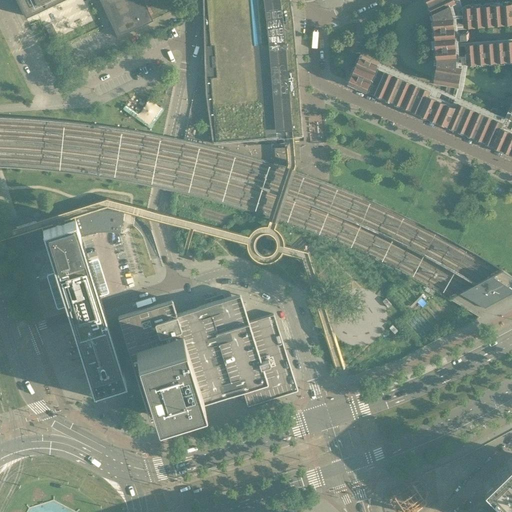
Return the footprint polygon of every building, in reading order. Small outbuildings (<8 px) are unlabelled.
[(17,0),(25,16),(26,15),(58,0),(99,0),(117,37),(153,20),(143,0),(17,0)] [(202,14),(272,8),(271,0),(202,0),(203,12),(202,12),(202,14)] [(458,56),(457,37),(459,37),(461,38),(464,38),(464,39),(465,39),(465,38),(467,38),(467,39),(469,39),(468,38),(470,38),(469,32),(468,32),(468,31),(467,31),(467,32),(465,32),(464,31),(463,31),(463,32),(460,32),(459,34),(456,34),(455,16),(452,5),(457,3),(455,0),(429,0),(436,12),(437,17),(440,57),(440,63),(437,82),(459,86),(462,66),(458,65),(458,56)] [(511,3),(464,8),(465,25),(511,21),(511,3)] [(293,21),(291,8),(292,8),(292,6),(272,8),(274,24),(294,22),(294,21),(293,21)] [(203,30),(274,24),(272,8),(202,14),(203,15),(203,28),(203,30)] [(294,37),(293,24),(294,24),(294,22),(274,24),(276,40),(295,38),(295,37),(294,37)] [(203,46),(276,40),(274,24),(203,30),(203,31),(204,44),(203,44),(203,46)] [(295,53),(294,40),(295,40),(295,38),(276,40),(277,56),(297,54),(296,53),(295,53)] [(204,62),(277,56),(276,40),(203,46),(203,47),(204,47),(204,60),(204,62)] [(511,40),(467,44),(468,62),(511,58),(511,109),(511,110),(511,109),(511,40)] [(297,69),(296,56),(297,56),(297,54),(277,56),(279,72),(298,70),(298,69),(297,69)] [(380,62),(361,54),(349,82),(367,90),(380,62)] [(216,77),(279,72),(277,56),(204,62),(204,63),(205,76),(204,76),(204,78),(210,77),(216,77)] [(511,130),(503,127),(506,120),(459,100),(456,107),(430,95),(433,88),(387,68),(376,94),(511,153),(511,130)] [(298,85),(297,72),(298,72),(298,70),(279,72),(280,87),(299,86),(299,85),(298,85)] [(205,93),(280,87),(279,72),(216,77),(210,77),(204,78),(204,79),(205,79),(205,92),(205,93)] [(299,101),(298,88),(299,88),(299,86),(280,87),(281,103),(300,102),(300,101),(299,101)] [(207,110),(281,103),(280,87),(205,93),(205,95),(206,95),(208,108),(207,108),(207,110)] [(302,118),(301,106),(300,102),(281,103),(282,120),(302,118)] [(210,126),(282,120),(281,103),(207,110),(207,111),(208,111),(210,124),(209,124),(210,126)] [(302,132),(301,120),(302,119),(302,118),(282,120),(284,137),(286,137),(289,137),(294,136),(303,135),(303,132),(302,132)] [(314,120),(316,137),(323,136),(321,119),(314,120)] [(212,143),(284,137),(282,120),(210,126),(210,127),(212,140),(211,140),(212,143)] [(124,373),(114,344),(103,306),(94,280),(80,235),(85,234),(89,233),(95,232),(104,231),(112,232),(120,233),(124,213),(124,211),(118,210),(112,209),(106,209),(100,209),(94,210),(85,211),(78,213),(73,214),(39,225),(33,214),(18,219),(28,252),(47,245),(70,317),(93,390),(126,380),(124,373)] [(469,287),(459,292),(484,307),(511,291),(511,288),(491,275),(480,281),(476,283),(474,284),(469,287)] [(261,361),(248,321),(240,295),(240,294),(239,294),(238,294),(183,311),(176,313),(172,301),(172,300),(171,300),(119,316),(118,316),(118,317),(118,318),(125,341),(138,383),(148,418),(148,419),(149,419),(150,420),(151,419),(159,417),(197,406),(201,404),(208,402),(219,399),(224,397),(242,392),(269,383),(267,377),(266,378),(263,367),(269,365),(270,364),(270,363),(268,359),(267,359),(261,361)] [(284,354),(268,359),(270,363),(270,364),(269,365),(263,367),(266,378),(267,377),(269,383),(273,386),(274,390),(279,393),(292,388),(294,384),(285,355),(285,354),(284,352),(284,353),(284,354)] [(248,406),(276,397),(274,390),(273,386),(269,383),(242,392),(239,396),(241,401),(245,403),(246,403),(246,404),(247,405),(247,406),(248,406)] [(186,420),(189,430),(203,424),(199,415),(186,420)] [(511,511),(511,459),(483,487),(506,510),(507,511),(511,511)] [(417,475),(415,474),(413,476),(411,475),(390,489),(390,491),(389,494),(389,499),(395,508),(398,510),(402,509),(404,511),(429,492),(428,489),(428,486),(420,475),(417,475)]
